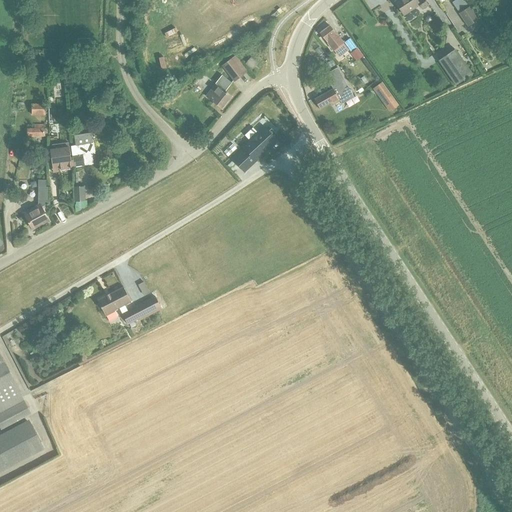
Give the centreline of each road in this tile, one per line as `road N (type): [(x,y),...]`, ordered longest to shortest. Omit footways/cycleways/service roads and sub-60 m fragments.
road 1 (residential): [(280,160),(511,505)]
road 2 (tertiary): [(511,428),(315,133)]
road 3 (residential): [(0,330),(280,160)]
road 4 (unclassified): [(0,260),(188,155)]
road 5 (unclassified): [(188,155),(122,70),(120,0)]
road 6 (unclassified): [(188,155),(246,96),(292,74)]
